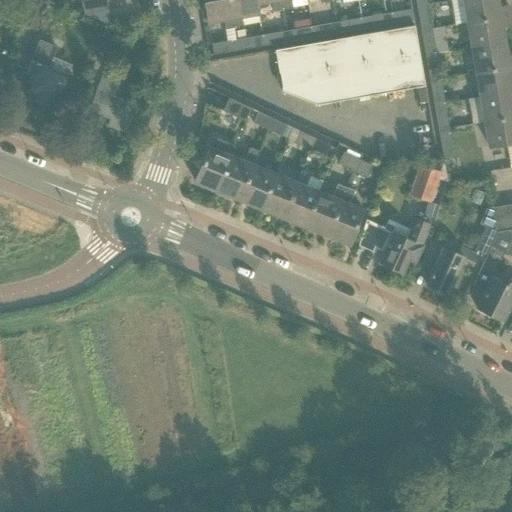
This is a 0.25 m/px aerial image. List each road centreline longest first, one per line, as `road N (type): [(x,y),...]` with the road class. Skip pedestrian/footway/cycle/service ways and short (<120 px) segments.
road 1 (secondary): [(511,389),(147,223)]
road 2 (residential): [(141,202),(168,149),(181,88),(170,0)]
road 3 (unclassified): [(0,293),(71,276),(118,235)]
